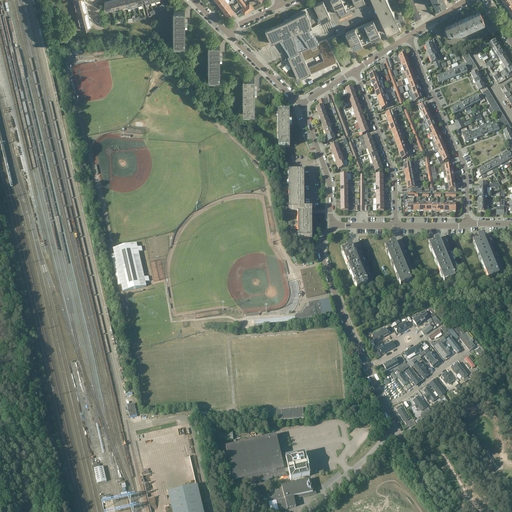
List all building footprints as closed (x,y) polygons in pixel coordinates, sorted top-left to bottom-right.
[(73,0),(75,4),(74,4),(75,5),(75,6),(76,8),(76,9),(76,10),(78,18),(78,19),(78,20),(79,20),(80,23),(79,23),(79,24),(80,25),(81,29),(91,27),(90,21),(91,19),(89,17),(86,6),(87,4),(85,3),(84,0),(73,0)] [(114,0),(112,0),(110,1),(112,10),(113,13),(118,12),(117,9),(114,0)] [(114,0),(117,9),(122,7),(120,0),(114,0)] [(331,0),(338,14),(342,12),(364,2),(363,0),(331,0)] [(370,0),(386,34),(400,27),(398,24),(401,22),(401,21),(403,20),(402,16),(399,17),(398,15),(396,15),(397,18),(396,19),(387,0),(370,0)] [(319,42),(308,27),(330,17),(322,1),(290,16),(291,18),(284,21),(265,30),(271,44),(279,40),(290,55),(288,56),(298,79),(337,62),(326,39),(319,42)] [(232,8),(229,5),(228,3),(221,8),(225,13),(232,8)] [(228,16),(234,11),(236,10),(233,7),(232,8),(225,13),(228,16)] [(185,11),(174,11),(174,43),(174,46),(185,46),(185,42),(184,42),(184,25),(185,25),(185,24),(188,24),(188,22),(187,22),(185,19),(184,19),(184,12),(185,12),(185,11)] [(480,11),(445,27),(448,33),(447,34),(449,38),(484,22),(480,11)] [(353,48),(357,47),(380,37),(373,20),(346,32),(353,48)] [(427,52),(434,50),(436,49),(434,43),(433,41),(426,43),(427,46),(425,47),(427,52)] [(493,50),(499,46),(496,41),(490,44),(493,49),(493,50)] [(220,44),(209,44),(209,80),(220,80),(220,76),(219,76),(219,58),(220,58),(222,58),(222,56),(220,53),(218,53),(218,46),(220,46),(220,44)] [(502,51),(499,46),(493,50),(493,49),(491,51),(494,56),(502,51)] [(497,61),(499,60),(505,56),(502,51),(494,56),(497,61)] [(406,54),(399,57),(397,58),(399,64),(401,63),(408,60),(406,54)] [(441,63),(440,60),(438,55),(436,56),(429,58),(431,64),(433,63),(434,66),(439,64),(441,63)] [(505,56),(499,60),(497,61),(499,64),(501,62),(502,65),(508,61),(505,56)] [(502,65),(500,66),(503,71),(505,70),(511,66),(508,61),(502,65)] [(462,65),(458,67),(461,76),(467,73),(466,72),(469,71),(466,65),(462,67),(462,65)] [(402,75),(412,71),(410,66),(403,68),(404,71),(401,72),(402,75)] [(461,76),(458,67),(452,69),(453,71),(456,78),(461,76)] [(478,75),(477,72),(479,72),(477,69),(471,72),(473,74),(471,75),(474,81),(480,78),(481,77),(480,74),(478,75)] [(371,82),(380,78),(381,78),(379,75),(377,76),(376,73),(376,74),(375,71),(370,72),(371,75),(369,76),(371,82)] [(412,71),(402,75),(404,80),(407,79),(414,77),(412,71)] [(445,82),(442,75),(437,77),(439,84),(445,82)] [(498,75),(495,77),(499,84),(505,80),(503,77),(500,79),(498,77),(499,77),(498,75)] [(416,82),(414,77),(407,79),(409,85),(416,82)] [(255,78),(243,78),(243,114),(255,114),(255,109),(253,109),(253,92),(255,92),(255,91),(257,91),(257,90),(255,86),(253,86),(253,79),(255,79),(255,78)] [(380,78),(371,82),(373,87),(380,85),(379,82),(381,81),(380,78)] [(482,83),(480,78),(474,81),(476,86),(482,83)] [(411,91),(418,88),(416,82),(409,85),(407,86),(409,91),(411,90),(411,91)] [(485,89),(484,87),(484,86),(485,85),(483,82),(482,83),(476,86),(478,91),(480,91),(482,94),(488,91),(486,88),(485,89)] [(381,88),(380,85),(373,87),(375,93),(382,90),(384,90),(383,87),(381,88)] [(507,91),(503,86),(500,88),(505,96),(509,94),(508,91),(507,91)] [(347,96),(354,93),(352,87),(345,90),(347,96)] [(418,88),(411,91),(413,96),(420,93),(418,88)] [(382,90),(375,93),(377,99),(384,96),(382,90)] [(356,99),(354,93),(347,96),(350,101),(356,99)] [(422,99),(420,93),(413,96),(415,102),(422,99)] [(477,95),(471,98),(474,104),(480,102),(481,104),(485,102),(481,95),(478,97),(477,95)] [(384,96),(377,99),(379,104),(386,101),(384,96)] [(474,104),(471,98),(466,101),(469,107),(474,104)] [(358,104),(356,99),(350,101),(352,107),(358,104)] [(389,107),(386,101),(379,104),(381,110),(389,107)] [(466,101),(461,104),(464,110),(469,107),(466,101)] [(358,104),(352,107),(354,113),(360,110),(358,104)] [(421,113),(428,110),(425,105),(423,106),(422,104),(418,106),(419,108),(418,108),(421,113)] [(461,104),(456,107),(459,113),(464,110),(461,104)] [(323,106),(320,107),(316,108),(318,114),(325,112),(323,106)] [(459,113),(456,107),(450,110),(454,116),(459,113)] [(360,110),(354,113),(356,118),(363,116),(360,110)] [(390,111),(390,113),(385,115),(387,121),(394,118),(392,110),(390,111)] [(423,119),(430,116),(428,110),(421,113),(423,119)] [(289,112),(278,112),(278,148),(290,148),(290,143),(288,143),(288,126),(289,126),(289,125),(292,125),(292,123),(291,123),(289,120),(288,120),(288,113),(289,113),(289,112)] [(325,112),(318,114),(320,120),(327,117),(325,112)] [(356,118),(358,124),(365,121),(363,116),(356,118)] [(426,124),(433,121),(430,116),(423,119),(421,120),(424,125),(426,124)] [(389,126),(396,124),(394,118),(387,121),(389,126)] [(367,127),(365,121),(358,124),(360,130),(367,127)] [(428,130),(435,127),(433,121),(426,124),(428,130)] [(331,129),(330,126),(329,123),(322,125),(324,131),(331,129)] [(497,124),(494,125),(493,123),(490,124),(491,126),(493,133),(499,131),(497,124)] [(391,132),(398,129),(396,124),(389,126),(391,132)] [(506,138),(511,135),(509,129),(511,128),(510,126),(504,129),(506,131),(503,132),(506,138)] [(367,127),(360,130),(362,135),(369,133),(367,127)] [(429,136),(431,135),(438,132),(435,127),(428,130),(430,132),(427,133),(429,136)] [(479,128),(482,137),(488,135),(485,128),(482,129),(482,127),(479,128)] [(477,139),(482,137),(479,128),(473,130),(477,139)] [(332,132),(331,129),(324,131),(326,137),(333,134),(336,133),(335,131),(332,132)] [(394,137),(401,135),(398,129),(391,132),(394,137)] [(471,141),(477,139),(473,130),(473,131),(468,133),(471,141)] [(433,141),(440,137),(438,132),(431,135),(433,141)] [(468,132),(462,134),(465,143),(471,141),(468,133),(468,132)] [(333,134),(326,137),(328,143),(335,140),(333,134)] [(396,143),(403,140),(405,139),(403,134),(401,135),(394,137),(396,143)] [(365,144),(372,141),(370,135),(363,138),(365,144)] [(440,137),(433,141),(431,142),(432,144),(433,147),(436,146),(443,143),(440,137)] [(398,149),(405,146),(403,140),(396,143),(398,149)] [(365,144),(362,145),(364,151),(374,147),(372,141),(365,144)] [(445,148),(443,143),(436,146),(438,151),(445,148)] [(339,151),(339,150),(337,145),(330,147),(332,153),(339,151)] [(407,152),(410,151),(407,145),(405,146),(398,149),(400,154),(407,152)] [(376,153),(374,147),(367,150),(369,155),(376,153)] [(441,157),(448,154),(445,148),(438,151),(441,157)] [(407,152),(400,154),(402,160),(409,158),(407,152)] [(378,158),(376,153),(369,155),(371,161),(378,158)] [(448,154),(441,157),(443,162),(450,160),(448,154)] [(336,164),(346,161),(345,158),(342,159),(341,156),(334,159),(336,164)] [(508,164),(504,156),(499,159),(502,165),(503,167),(508,164)] [(378,158),(371,161),(373,167),(380,164),(378,158)] [(494,162),(498,170),(500,169),(499,166),(502,165),(499,159),(494,162)] [(346,161),(336,164),(339,170),(345,168),(344,165),(348,164),(347,161),(346,161)] [(493,173),(498,170),(494,162),(488,165),(492,171),(493,173)] [(403,165),(404,172),(414,170),(415,170),(414,163),(411,164),(403,165)] [(383,170),(380,164),(373,167),(375,172),(383,170)] [(483,168),(486,174),(492,171),(488,165),(483,168)] [(487,176),(486,174),(483,168),(478,171),(482,179),(487,176)] [(304,210),(304,172),(289,172),(289,211),(300,211),(300,213),(298,213),(298,239),(312,239),(312,214),(312,212),(312,210),(304,210)] [(416,182),(414,182),(407,183),(408,190),(410,189),(411,192),(418,192),(416,182)] [(455,183),(447,184),(449,192),(454,192),(454,189),(456,189),(455,183)] [(478,188),(478,194),(484,194),(487,194),(487,188),(486,188),(486,185),(479,185),(479,188),(478,188)] [(493,278),(499,275),(482,235),(472,239),(473,241),(472,242),(488,280),(491,279),(493,278)] [(453,274),(439,238),(428,242),(429,244),(444,283),(446,282),(449,281),(455,278),(454,277),(459,275),(458,272),(453,274)] [(411,281),(395,241),(385,245),(386,247),(385,247),(401,286),(403,284),(404,285),(406,284),(405,284),(411,281)] [(136,244),(113,249),(123,292),(146,287),(145,283),(149,282),(148,277),(144,278),(138,253),(142,252),(141,247),(137,248),(136,244)] [(366,280),(351,244),(341,248),(342,250),(341,250),(357,288),(358,288),(359,288),(361,287),(368,284),(368,283),(372,281),(371,278),(366,280)] [(317,268),(301,272),(307,298),(326,294),(317,268)] [(333,312),(330,300),(330,299),(330,298),(319,301),(308,303),(308,304),(309,307),(311,318),(322,315),(333,312)] [(295,317),(296,321),(311,318),(309,307),(305,308),(302,314),(296,315),(295,317)] [(429,317),(425,311),(413,321),(417,326),(429,317)] [(410,328),(407,321),(393,328),(396,334),(410,328)] [(432,321),(420,330),(424,335),(435,326),(432,321)] [(455,340),(458,338),(464,333),(459,326),(453,331),(450,328),(447,330),(450,335),(452,337),(453,338),(455,340)] [(389,334),(386,327),(372,334),(375,340),(389,334)] [(439,330),(427,339),(430,344),(442,335),(439,330)] [(467,333),(459,339),(469,351),(473,349),(471,346),(473,344),(471,342),(473,341),(467,333)] [(452,341),(450,338),(447,340),(455,350),(457,348),(453,343),(455,342),(453,340),(452,341)] [(395,346),(392,340),(378,346),(381,353),(395,346)] [(444,359),(450,355),(448,352),(449,351),(447,348),(446,349),(441,343),(435,348),(444,359)] [(421,354),(418,347),(404,354),(407,360),(421,354)] [(431,354),(429,356),(428,354),(425,357),(433,368),(436,365),(432,360),(434,358),(431,354)] [(468,357),(464,360),(468,364),(466,365),(469,369),(471,367),(472,369),(475,366),(468,357)] [(399,364),(396,358),(382,364),(385,370),(399,364)] [(419,363),(415,366),(414,367),(421,377),(426,373),(424,369),(425,368),(423,366),(422,367),(419,363)] [(456,376),(459,373),(463,379),(468,376),(458,363),(454,367),(457,371),(454,373),(456,376)] [(401,374),(410,367),(408,364),(403,368),(401,365),(397,368),(401,374)] [(421,382),(411,369),(406,373),(416,386),(421,382)] [(395,375),(393,373),(391,375),(395,380),(397,378),(396,376),(400,373),(399,372),(395,375)] [(396,376),(397,378),(404,387),(408,384),(400,373),(396,376)] [(442,376),(445,380),(444,381),(446,384),(447,383),(449,385),(453,381),(447,373),(442,376)] [(385,382),(395,395),(400,392),(395,384),(396,383),(394,380),(392,381),(390,378),(385,382)] [(430,385),(440,397),(445,393),(435,380),(430,385)] [(427,401),(430,399),(432,402),(436,399),(428,389),(424,392),(427,396),(424,398),(427,401)] [(440,399),(437,401),(433,404),(435,407),(445,399),(445,398),(444,396),(440,399)] [(421,412),(427,407),(419,397),(413,402),(416,405),(415,407),(416,409),(418,408),(421,412)] [(134,404),(127,405),(130,417),(137,415),(134,404)] [(403,408),(397,412),(404,422),(410,419),(403,408)] [(422,417),(426,414),(430,411),(430,410),(428,408),(420,415),(422,417)] [(278,421),(304,419),(303,409),(277,411),(278,421)] [(232,432),(212,434),(213,442),(233,440),(232,432)] [(276,435),(270,437),(268,437),(268,438),(226,447),(235,487),(243,485),(242,484),(279,476),(285,475),(285,473),(288,472),(290,481),(310,476),(305,454),(285,459),(286,463),(282,464),(281,460),(280,460),(279,454),(280,453),(277,440),(276,435)] [(98,485),(107,482),(104,467),(94,470),(98,485)] [(310,480),(256,492),(259,505),(265,503),(267,509),(270,508),(269,503),(276,501),(278,511),(296,507),(294,499),(317,494),(314,483),(311,484),(310,480)] [(167,494),(171,511),(202,511),(197,487),(167,494)]
